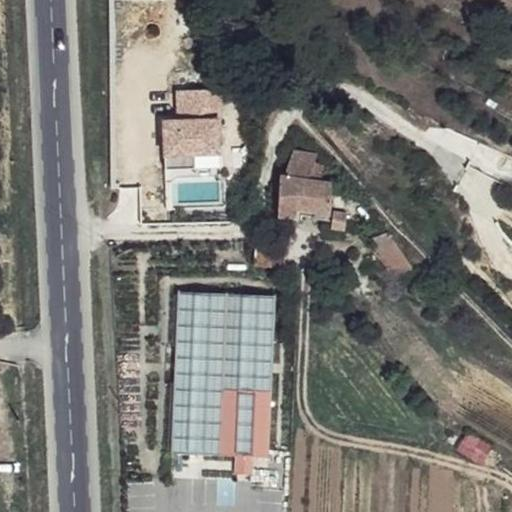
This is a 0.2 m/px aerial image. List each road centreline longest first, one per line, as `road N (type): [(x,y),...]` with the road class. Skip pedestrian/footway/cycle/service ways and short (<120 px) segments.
road 1 (track): [(483,164),(347,83),(305,99),(264,208),(239,230),(59,235)]
road 2 (secondary): [(46,0),(73,511)]
